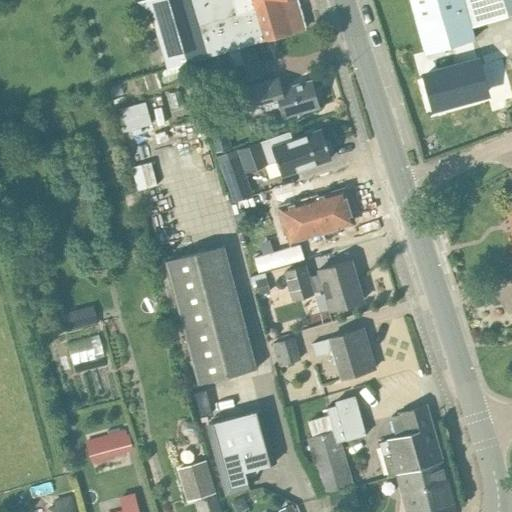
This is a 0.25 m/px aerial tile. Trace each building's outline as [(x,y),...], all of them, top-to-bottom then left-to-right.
[(167,69),(228,51),(242,47),(254,44),(304,29),(295,0),(144,0),(138,2),(141,13),(150,11),(167,69)] [(511,0),(409,0),(424,52),(425,52),(427,59),(445,54),(443,47),(475,38),(471,25),(511,11),(511,0)] [(273,41),(265,44),(267,52),(276,50),(273,41)] [(263,75),(254,44),(242,47),(228,51),(229,55),(209,60),(212,73),(244,64),(248,79),(263,75)] [(435,76),(429,77),(433,105),(482,97),(476,52),(450,55),(450,64),(434,65),(435,76)] [(280,106),(283,117),(318,107),(310,80),(276,91),(276,93),(265,96),(261,83),(238,89),(246,116),(280,106)] [(119,84),(109,88),(113,97),(123,94),(119,84)] [(146,101),(117,109),(124,132),(131,130),(140,127),(152,124),(146,101)] [(225,124),(208,128),(215,152),(231,148),(225,124)] [(281,174),(331,157),(330,154),(332,150),(329,141),(325,140),(321,130),(317,131),(313,128),(305,131),(302,136),(291,139),(289,131),(259,142),(259,141),(238,149),(245,170),(276,159),(281,174)] [(244,172),(236,149),(215,156),(224,180),(244,172)] [(324,238),(338,234),(335,227),(352,222),(342,190),(316,198),(316,195),(295,201),(291,184),(271,190),(276,206),(281,204),(292,240),(322,231),(324,238)] [(197,384),(257,368),(224,245),(165,260),(197,384)] [(351,260),(318,270),(319,273),(307,277),(304,266),(285,271),(292,296),(325,286),(332,309),(362,300),(351,260)] [(147,299),(140,307),(141,314),(145,317),(152,317),(159,308),(157,302),(153,299),(147,299)] [(83,308),(63,313),(68,331),(87,326),(83,308)] [(271,327),(266,332),(268,338),(275,339),(279,334),(277,328),(271,327)] [(341,378),(374,368),(362,328),(329,338),(312,343),(315,356),(333,350),(341,378)] [(67,342),(74,364),(105,355),(99,333),(67,342)] [(294,337),(273,343),(279,365),(300,358),(294,337)] [(211,414),(206,390),(195,393),(201,416),(211,414)] [(312,436),(306,438),(314,466),(322,493),(354,484),(347,462),(341,441),(365,434),(354,396),(335,401),(336,405),(326,408),(328,415),(308,421),(312,436)] [(388,434),(389,438),(386,439),(387,440),(379,443),(387,474),(440,458),(425,406),(399,413),(400,414),(390,417),(394,433),(388,434)] [(255,468),(274,463),(260,409),(208,422),(226,492),(248,487),(245,475),(253,473),(256,469),(255,468)] [(131,453),(126,430),(86,440),(92,463),(131,453)] [(452,511),(452,501),(440,458),(387,474),(388,477),(397,474),(407,511),(452,511)] [(205,459),(177,468),(187,501),(215,492),(205,459)] [(373,488),(376,501),(394,497),(390,483),(373,488)] [(354,489),(329,496),(333,511),(359,504),(354,489)] [(54,505),(47,507),(48,511),(77,511),(73,495),(53,500),(54,505)] [(219,511),(215,495),(198,500),(200,511),(219,511)] [(137,511),(135,500),(122,503),(123,510),(115,511),(137,511)]
